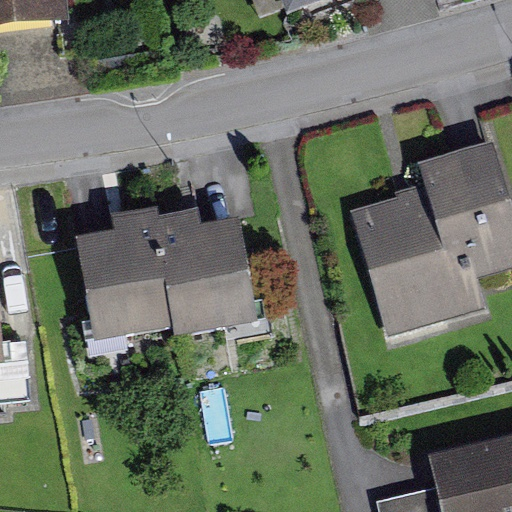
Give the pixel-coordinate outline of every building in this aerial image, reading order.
[(0,0),(0,16),(60,9),(59,0),(0,0)] [(301,9),(297,0),(264,0),(272,19),(301,9)] [(304,18),(355,0),(297,0),(301,9),(304,18)] [(511,266),(511,141),(428,158),(433,186),(363,200),(390,335),(508,311),(500,269),(511,266)] [(122,229),(84,234),(98,345),(263,323),(248,206),(202,212),(200,197),(119,207),(122,229)] [(0,251),(0,374),(23,369),(0,251)] [(511,511),(511,439),(435,458),(448,511),(511,511)] [(386,511),(439,511),(438,500),(386,507),(386,511)]
